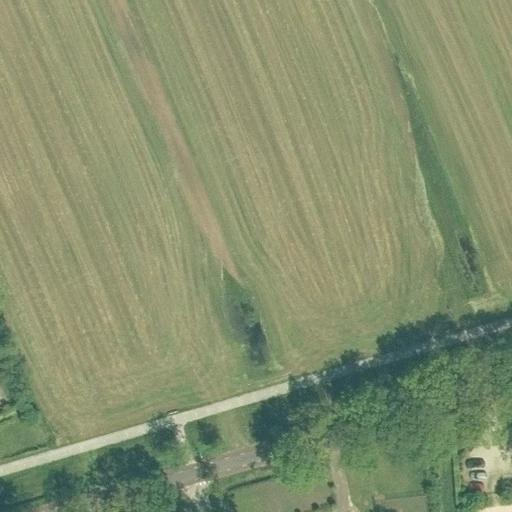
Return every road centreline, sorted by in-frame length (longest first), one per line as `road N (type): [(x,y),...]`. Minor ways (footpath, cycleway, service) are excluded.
road 1 (tertiary): [(194,473),(511,380)]
road 2 (tertiary): [(60,511),(194,473)]
